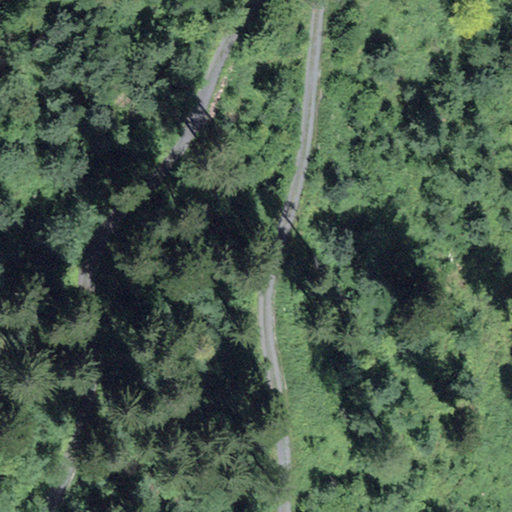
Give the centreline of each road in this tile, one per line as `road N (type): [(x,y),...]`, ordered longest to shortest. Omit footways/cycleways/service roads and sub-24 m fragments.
road 1 (track): [(255,0),(216,64),(100,329),(66,483),(51,511)]
road 2 (track): [(287,511),(264,287),(309,161),(320,0)]
